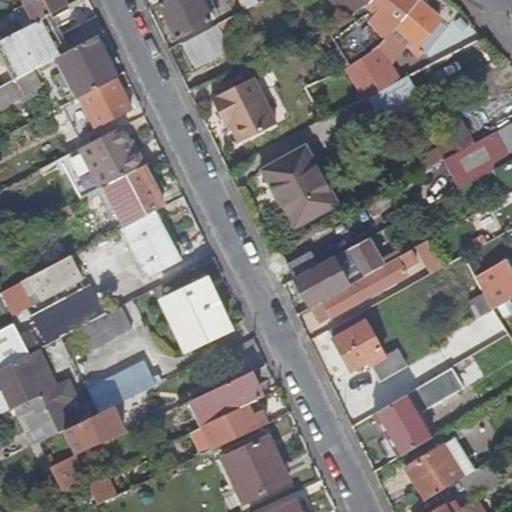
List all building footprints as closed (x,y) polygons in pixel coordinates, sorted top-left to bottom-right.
[(61,0),(22,0),(24,4),(13,9),(22,28),(34,22),(49,14),(65,6),(61,0)] [(239,0),(245,10),(257,3),(255,0),(163,0),(157,4),(175,40),(210,21),(199,0),(239,0)] [(395,29),(418,1),(416,0),(372,0),(367,7),(372,10),(353,26),(370,54),(379,48),(395,29)] [(433,13),(418,1),(395,29),(379,48),(370,54),(351,67),(349,68),(347,69),(366,100),(369,98),(371,98),(396,84),(387,67),(403,47),(408,52),(413,46),(424,56),(446,28),(431,15),(433,13)] [(66,49),(49,14),(34,22),(22,28),(0,39),(0,53),(12,78),(31,68),(55,55),(66,49)] [(218,26),(183,44),(194,66),(229,48),(218,26)] [(370,54),(353,26),(335,42),(351,67),(370,54)] [(113,77),(93,35),(66,49),(55,55),(63,70),(68,81),(77,97),(78,96),(113,77)] [(0,84),(0,106),(41,85),(31,68),(12,78),(0,84)] [(68,81),(63,70),(54,75),(60,85),(68,81)] [(113,77),(78,96),(94,128),(129,109),(113,77)] [(267,106),(254,79),(212,99),(221,119),(226,117),(229,124),(267,106)] [(366,100),(343,113),(355,136),(383,120),(389,132),(424,114),(405,79),(399,83),(396,84),(371,98),(369,98),(366,100)] [(460,83),(448,86),(451,97),(462,93),(460,83)] [(45,113),(25,123),(33,138),(69,120),(62,105),(53,109),(45,113)] [(238,144),(276,127),(267,106),(229,124),(230,125),(238,144)] [(230,125),(229,124),(226,117),(221,119),(224,126),(225,128),(230,125)] [(511,120),(442,160),(458,188),(492,170),(511,158),(511,120)] [(134,152),(120,126),(79,148),(100,188),(104,186),(140,165),(134,152)] [(0,154),(15,147),(10,135),(0,140),(0,154)] [(334,205),(304,148),(265,170),(274,187),(260,195),(282,233),(334,205)] [(139,149),(134,152),(140,165),(142,165),(146,163),(139,149)] [(511,158),(492,170),(506,195),(511,191),(511,158)] [(140,165),(104,186),(125,224),(149,212),(144,202),(158,194),(142,165),(140,165)] [(125,224),(121,226),(146,274),(179,257),(154,209),(149,212),(125,224)] [(353,284),(398,258),(401,257),(398,251),(378,262),(365,239),(317,266),(294,279),(293,279),(309,308),(312,307),(320,302),(353,284)] [(442,268),(428,241),(418,247),(427,264),(429,263),(434,273),(442,268)] [(317,266),(309,253),(287,265),(294,279),(317,266)] [(68,254),(28,276),(41,299),(80,277),(68,254)] [(386,286),(407,275),(398,258),(353,284),(362,300),(373,293),(370,288),(383,281),(386,286)] [(511,299),(511,272),(506,262),(476,279),(494,310),(511,299)] [(434,273),(429,263),(427,264),(416,270),(421,279),(434,273)] [(202,279),(162,299),(188,354),(228,334),(202,279)] [(362,300),(353,284),(320,302),(327,316),(329,318),(342,310),(348,307),(362,300)] [(327,316),(320,302),(312,307),(320,321),(327,316)] [(119,308),(75,331),(87,354),(131,331),(119,308)] [(384,357),(364,323),(359,325),(354,317),(327,332),(349,372),(367,362),(369,366),(370,365),(377,377),(403,362),(396,350),(384,357)] [(20,337),(13,323),(0,330),(0,370),(29,355),(20,337)] [(29,332),(20,337),(29,355),(36,351),(39,350),(29,332)] [(253,339),(226,352),(231,364),(258,351),(253,339)] [(29,355),(0,370),(0,390),(4,388),(15,409),(39,397),(58,434),(64,431),(72,427),(61,404),(75,398),(67,383),(54,389),(36,351),(29,355)] [(111,407),(161,383),(157,376),(151,379),(143,364),(89,392),(100,414),(111,407)] [(420,414),(463,388),(451,368),(372,415),(398,459),(433,437),(420,414)] [(190,400),(203,426),(247,405),(257,400),(260,399),(248,374),(190,400)] [(38,444),(58,434),(39,397),(15,409),(14,410),(33,446),(38,444)] [(257,400),(247,405),(253,416),(262,412),(257,400)] [(253,416),(247,405),(203,426),(192,431),(203,453),(267,423),(262,412),(253,416)] [(111,407),(100,414),(72,427),(64,431),(76,454),(123,432),(111,407)] [(268,438),(222,460),(243,505),(286,484),(273,455),(277,454),(268,438)] [(475,470),(455,439),(405,469),(425,501),(475,470)] [(45,457),(40,448),(34,450),(39,460),(45,457)] [(62,492),(84,481),(72,456),(50,467),(62,492)] [(490,463),(461,481),(472,499),(501,481),(490,463)] [(100,502),(120,491),(110,474),(91,484),(100,502)] [(434,511),(480,511),(475,503),(459,511),(456,511),(451,502),(434,511)] [(297,511),(294,503),(274,511),(297,511)]
